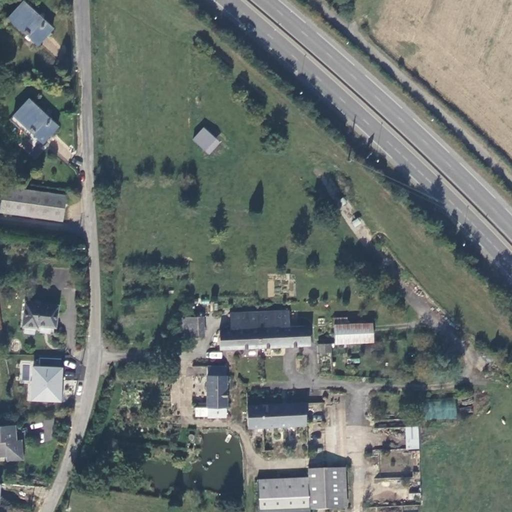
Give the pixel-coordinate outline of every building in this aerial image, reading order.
[(8,17),(36,43),(51,28),(22,1),(8,17)] [(13,114),(43,142),(58,127),(27,99),(13,114)] [(203,127),(193,139),(205,149),(215,138),(203,127)] [(0,210),(62,219),(65,195),(3,186),(0,208),(0,210)] [(55,327),(57,306),(25,301),(22,326),(36,328),(36,325),(55,327)] [(220,347),(309,343),(309,324),(288,325),(287,308),(231,310),(232,328),(219,328),(220,347)] [(183,316),(183,334),(202,334),(202,316),(183,316)] [(336,323),(336,341),(374,340),(373,321),(348,322),(336,323)] [(318,343),(318,352),(330,351),(330,343),(318,343)] [(63,366),(21,364),(20,381),(28,381),(27,401),(62,403),(63,366)] [(224,364),(206,364),(206,375),(207,406),(207,415),(207,416),(226,416),(224,364)] [(196,406),(207,406),(206,375),(187,375),(188,407),(196,406)] [(456,401),(424,400),(423,418),(455,419),(456,401)] [(304,401),(246,405),(248,427),(305,423),(304,401)] [(207,406),(196,406),(196,415),(207,415),(207,406)] [(16,439),(15,424),(0,425),(0,455),(7,455),(7,461),(24,459),(23,438),(16,439)] [(417,426),(404,427),(406,450),(419,449),(417,426)] [(344,467),(308,469),(309,474),(254,477),(255,511),(259,510),(259,511),(309,511),(310,509),(346,507),(344,467)]
